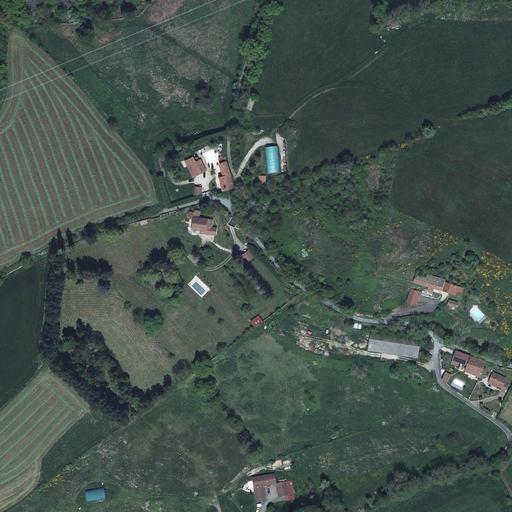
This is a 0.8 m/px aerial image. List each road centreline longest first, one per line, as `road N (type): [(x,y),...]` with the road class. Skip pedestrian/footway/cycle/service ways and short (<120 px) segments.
road 1 (residential): [(440,343),(440,385),(504,428),(510,445),(497,460),(399,488),(365,511)]
road 2 (residential): [(440,343),(421,327),(362,320),(299,286),(228,202)]
road 3 (track): [(0,278),(91,233),(207,199),(228,202)]
road 4 (track): [(268,0),(229,121),(237,185),(228,202)]
